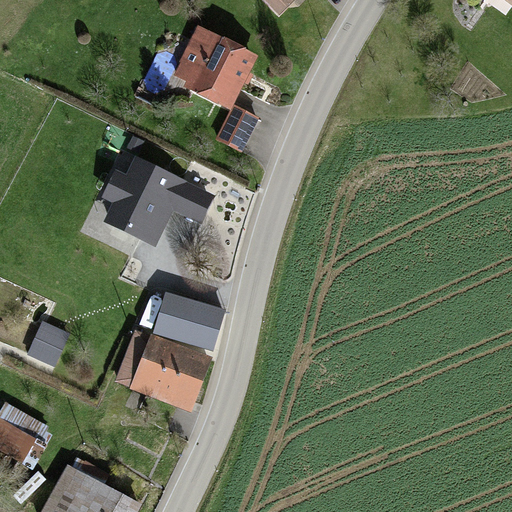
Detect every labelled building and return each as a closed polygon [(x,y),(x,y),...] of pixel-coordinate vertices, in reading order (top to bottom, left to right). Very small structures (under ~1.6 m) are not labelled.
[(265,0),(278,13),(290,0),(265,0)] [(209,32),(183,84),(226,104),(251,53),(209,32)] [(111,203),(102,221),(153,245),(170,208),(200,222),(213,196),(135,159),(127,175),(113,169),(100,197),(111,203)] [(220,313),(165,296),(155,330),(210,347),(220,313)] [(205,357),(131,333),(113,387),(187,412),(205,357)] [(13,393),(0,412),(0,472),(18,484),(58,423),(13,393)] [(69,456),(42,511),(126,511),(138,488),(69,456)]
